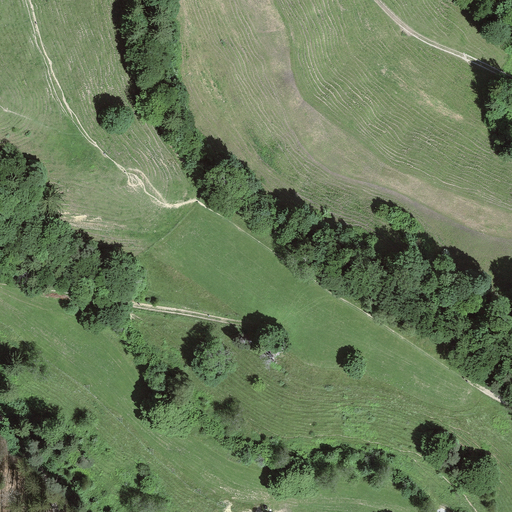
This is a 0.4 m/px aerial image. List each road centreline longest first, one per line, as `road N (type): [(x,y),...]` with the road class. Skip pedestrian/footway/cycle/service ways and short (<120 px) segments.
road 1 (track): [(241,328),(0,280)]
road 2 (track): [(196,199),(193,177),(152,107),(140,0)]
road 3 (track): [(377,0),(412,32),(511,81)]
